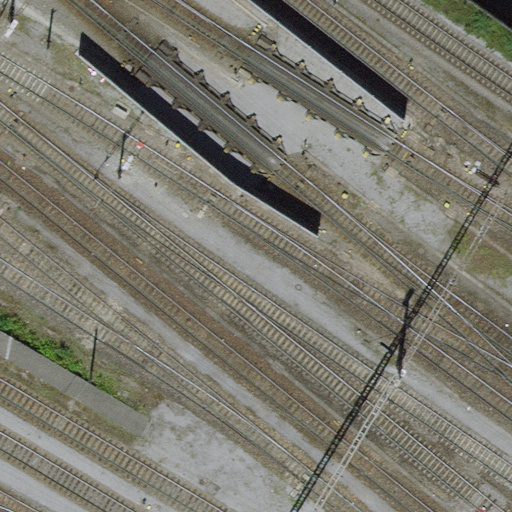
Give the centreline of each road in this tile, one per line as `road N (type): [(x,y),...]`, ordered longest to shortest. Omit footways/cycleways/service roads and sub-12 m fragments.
road 1 (motorway): [(94,0),(511,300)]
road 2 (motorway): [(511,121),(342,0)]
